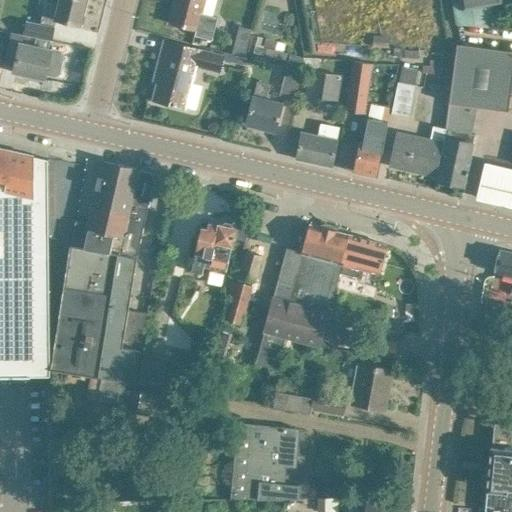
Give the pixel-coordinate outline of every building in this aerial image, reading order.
[(51,40),(56,19),(80,25),(86,0),(57,0),(57,5),(45,2),(39,24),(25,21),(23,34),(37,37),(49,40),(51,40)] [(200,13),(203,0),(175,0),(170,23),(196,30),(194,35),(212,40),(218,17),(200,13)] [(497,27),(493,2),(500,1),(499,0),(463,0),(464,7),(453,9),(457,23),(497,27)] [(55,75),(58,73),(62,56),(60,52),(47,48),(49,40),(37,37),(35,46),(21,43),(23,35),(11,32),(4,63),(15,65),(13,72),(44,79),(46,73),(55,75)] [(389,36),(373,35),(372,46),(388,47),(389,36)] [(188,92),(195,65),(220,72),(224,56),(165,40),(156,76),(162,77),(160,83),(158,83),(154,100),(184,107),(184,106),(180,105),(184,91),(188,92)] [(235,40),(231,53),(244,56),(247,44),(235,40)] [(449,103),(447,115),(472,121),(475,106),(477,107),(508,111),(511,91),(511,82),(511,50),(461,44),(457,43),(455,61),(454,63),(453,76),(449,103)] [(404,50),(404,48),(394,48),(393,56),(418,58),(419,51),(404,50)] [(304,57),(304,66),(304,71),(310,71),(307,94),(337,99),(340,74),(317,71),(318,58),(305,57),(304,57)] [(352,60),(352,61),(345,111),(366,113),(374,63),(352,60)] [(399,81),(398,81),(391,112),(410,116),(416,85),(415,84),(418,69),(402,66),(399,81)] [(302,71),(288,67),(279,97),(294,101),(302,71)] [(257,80),(251,104),(246,123),(275,131),(282,104),(265,99),(269,84),(257,80)] [(475,134),(470,134),(472,121),(447,115),(446,128),(448,128),(437,180),(463,186),(475,134)] [(377,176),(381,156),(388,121),(368,117),(362,143),(359,143),(353,171),(377,176)] [(297,159),(331,166),(339,128),(320,124),(318,135),(302,132),(297,159)] [(390,165),(436,175),(446,130),(433,128),(429,142),(397,135),(390,165)] [(0,148),(0,376),(29,376),(50,376),(48,159),(8,150),(0,148)] [(131,407),(135,383),(136,382),(135,382),(140,350),(142,342),(139,341),(145,312),(128,311),(137,258),(150,199),(154,179),(153,177),(152,175),(151,174),(149,172),(139,170),(139,169),(102,161),(88,223),(83,243),(85,243),(85,248),(73,246),(55,369),(102,377),(100,389),(118,392),(116,404),(131,407)] [(511,172),(485,166),(476,204),(511,212),(511,172)] [(205,264),(225,269),(227,259),(228,259),(236,227),(234,227),(232,223),(225,221),(222,224),(219,223),(219,224),(208,221),(207,227),(201,226),(191,271),(203,274),(205,264)] [(265,323),(266,324),(255,363),(277,369),(285,337),(320,346),(322,339),(326,325),(330,311),(340,272),(342,266),(341,266),(350,234),(310,223),(302,252),(286,247),(273,296),(272,296),(265,323)] [(361,278),(363,269),(379,274),(387,244),(350,234),(341,266),(342,266),(340,272),(361,278)] [(511,252),(499,249),(494,271),(511,275),(511,252)] [(247,251),(240,276),(255,280),(262,255),(247,251)] [(253,284),(239,281),(228,319),(242,323),(253,284)] [(354,348),(358,332),(326,323),(326,325),(322,339),(354,348)] [(223,361),(231,333),(223,331),(215,359),(223,361)] [(363,335),(360,352),(394,357),(397,341),(363,335)] [(135,383),(137,384),(186,392),(187,389),(163,385),(168,358),(142,353),(136,381),(136,382),(135,383)] [(385,409),(392,370),(359,364),(351,403),(385,409)] [(186,392),(137,384),(135,383),(131,407),(130,411),(181,421),(186,392)] [(276,391),(273,407),(310,414),(312,408),(343,415),(346,401),(314,395),(314,398),(276,391)] [(479,508),(478,511),(511,511),(511,424),(494,423),(492,447),(491,447),(489,472),(488,472),(483,475),(482,484),(486,488),(487,488),(485,509),(479,508)] [(246,482),(232,482),(231,499),(299,498),(300,485),(283,483),(285,465),(295,466),(299,430),(252,425),(246,482)] [(350,506),(351,488),(337,487),(336,505),(350,506)] [(399,511),(400,505),(367,501),(365,511),(399,511)]
